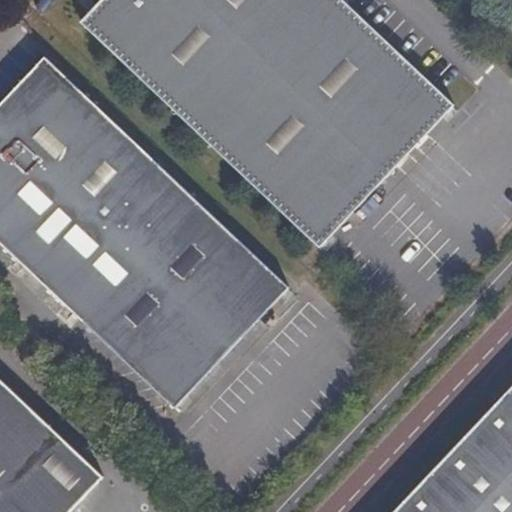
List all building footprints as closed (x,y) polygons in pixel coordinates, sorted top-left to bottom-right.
[(338,0),(103,0),(82,23),(320,248),(454,108),(338,0)] [(0,244),(176,410),(290,288),(45,60),(0,107),(0,244)] [(0,361),(18,377),(28,366),(0,339),(0,361)] [(0,511),(68,511),(103,475),(0,378),(0,511)] [(203,394),(183,407),(188,411),(203,394)] [(511,511),(511,397),(401,511),(511,511)]
